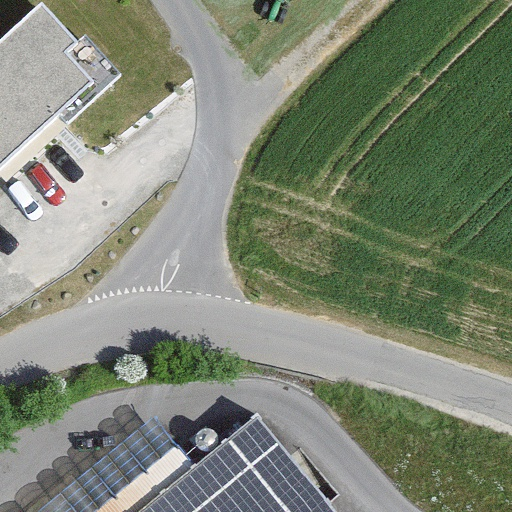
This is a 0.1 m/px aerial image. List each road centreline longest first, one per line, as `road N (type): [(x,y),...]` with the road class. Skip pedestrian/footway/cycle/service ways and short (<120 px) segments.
road 1 (residential): [(165,322),(317,346),(511,408)]
road 2 (residential): [(165,322),(171,261),(223,111),(221,80),(179,0)]
road 3 (residential): [(0,370),(88,333),(165,322)]
